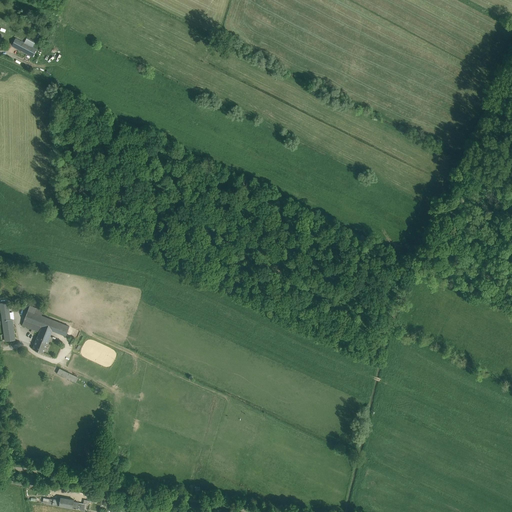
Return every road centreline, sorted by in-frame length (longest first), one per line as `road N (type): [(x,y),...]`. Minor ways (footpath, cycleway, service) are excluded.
road 1 (track): [(364,461),(72,324),(57,365)]
road 2 (track): [(22,347),(119,396),(100,483)]
